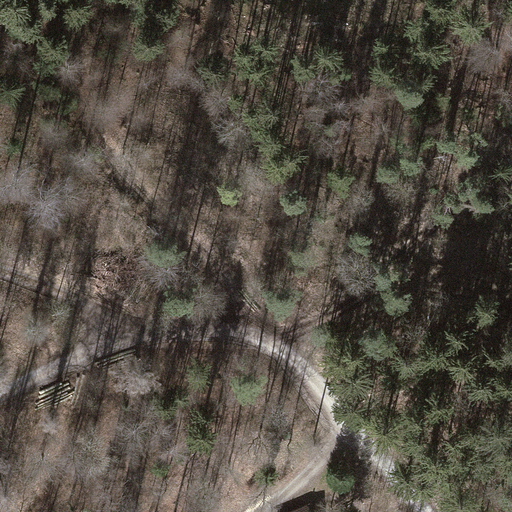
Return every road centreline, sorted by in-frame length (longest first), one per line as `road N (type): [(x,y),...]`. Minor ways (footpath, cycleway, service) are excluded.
road 1 (track): [(428,511),(292,359),(256,339),(192,331),(132,337),(56,363),(0,394)]
road 2 (track): [(0,271),(80,304),(132,337)]
